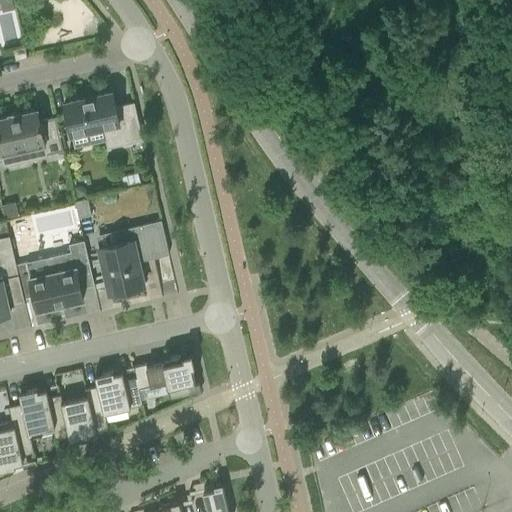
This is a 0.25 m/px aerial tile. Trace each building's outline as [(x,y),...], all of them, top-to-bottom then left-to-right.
[(27,58),(26,54),(24,46),(12,49),(15,61),(27,58)] [(103,126),(108,147),(127,142),(128,143),(142,140),(133,102),(115,106),(112,92),(93,96),(93,94),(81,96),(82,99),(63,103),(71,134),(103,126)] [(28,160),(47,156),(47,154),(62,150),(55,117),(39,121),(37,110),(37,109),(35,109),(20,113),(20,112),(8,114),(9,116),(0,117),(0,153),(0,154),(26,149),(28,160)] [(80,186),(74,187),(77,199),(86,196),(85,190),(84,189),(80,186)] [(87,201),(75,204),(79,218),(80,218),(80,217),(91,215),(89,208),(87,201)] [(15,202),(1,205),(4,217),(17,214),(15,202)] [(109,294),(144,286),(138,261),(169,254),(161,220),(120,230),(122,241),(98,247),(109,294)] [(0,312),(2,312),(3,314),(10,313),(8,307),(24,303),(11,245),(9,236),(0,237),(0,312)] [(33,296),(37,310),(54,306),(54,307),(57,307),(57,306),(63,304),(63,305),(66,304),(83,300),(80,288),(94,285),(83,240),(68,244),(70,251),(49,256),(52,272),(29,277),(33,296)] [(26,263),(16,265),(23,298),(33,296),(29,277),(26,263)] [(132,366),(133,370),(134,369),(135,377),(138,388),(161,383),(168,387),(170,396),(188,392),(188,395),(201,392),(198,380),(195,381),(191,366),(194,365),(191,353),(161,360),(162,363),(145,367),(145,364),(132,366)] [(142,404),(138,388),(135,377),(124,380),(122,372),(113,374),(112,371),(94,375),(96,386),(97,386),(104,413),(142,404)] [(62,402),(61,402),(69,436),(68,436),(68,437),(74,436),(75,439),(87,436),(86,433),(106,429),(107,432),(108,431),(108,428),(104,413),(97,386),(96,386),(84,389),(86,396),(62,402)] [(19,396),(20,404),(21,404),(30,438),(53,432),(55,439),(68,436),(69,436),(61,402),(62,402),(60,395),(48,397),(46,390),(37,392),(36,389),(24,391),(25,395),(19,396)] [(11,421),(0,423),(0,468),(2,468),(2,471),(14,468),(13,465),(23,463),(21,455),(33,452),(30,438),(21,404),(20,404),(8,407),(11,421)] [(228,511),(222,483),(203,488),(203,491),(202,492),(207,511),(228,511)] [(159,506),(160,511),(180,511),(179,502),(159,506)]
